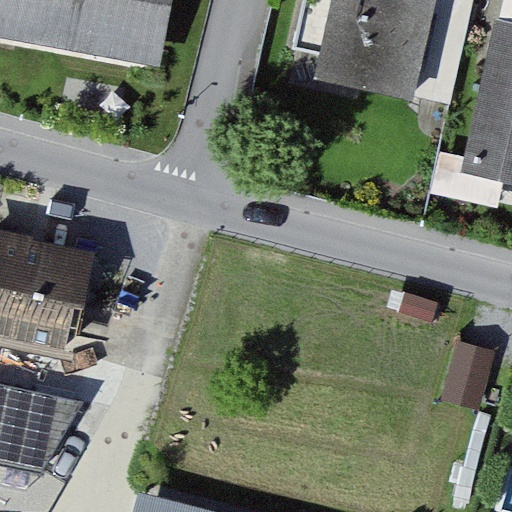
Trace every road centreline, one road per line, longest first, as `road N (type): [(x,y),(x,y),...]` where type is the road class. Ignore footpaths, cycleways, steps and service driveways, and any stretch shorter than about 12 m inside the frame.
road 1 (residential): [(201,200),(511,279)]
road 2 (residential): [(0,144),(201,200)]
road 3 (residential): [(201,200),(251,0)]
